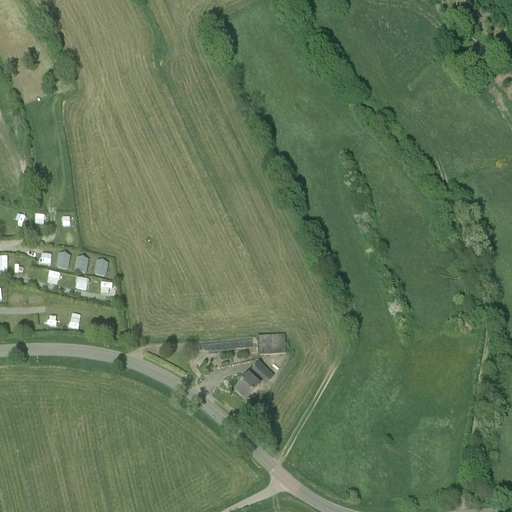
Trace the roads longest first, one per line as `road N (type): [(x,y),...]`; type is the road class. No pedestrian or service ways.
road 1 (track): [(460,511),(488,329),(466,232),(444,194),(340,79),(292,0)]
road 2 (tertiary): [(284,479),(204,404),(153,370),(81,351),(0,350)]
